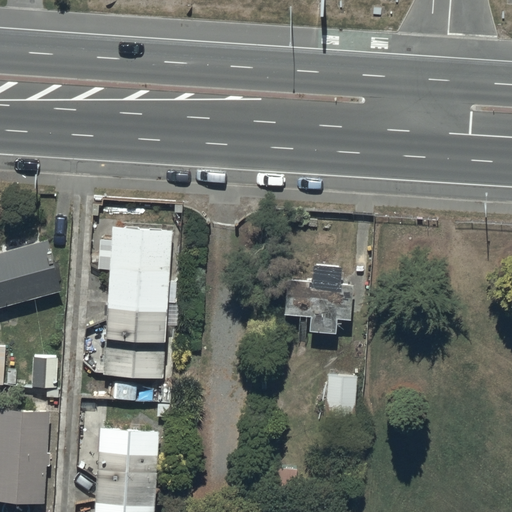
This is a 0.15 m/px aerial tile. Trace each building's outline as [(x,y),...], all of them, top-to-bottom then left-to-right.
[(170,228),(111,225),(103,374),(163,377),(170,228)] [(48,238),(0,251),(0,306),(62,290),(48,238)] [(340,282),(342,265),(313,263),(312,280),(287,277),(285,313),(310,315),(310,330),(337,332),(337,318),(351,318),(354,283),(340,282)] [(58,352),(33,351),(31,384),(57,385),(58,352)] [(356,419),(358,374),(326,373),(325,418),(356,419)] [(48,452),(49,410),(0,408),(0,500),(44,501),(46,463),(51,464),(51,452),(48,452)] [(154,511),(160,430),(100,426),(94,511),(154,511)] [(297,491),(297,465),(262,465),(261,502),(285,502),(285,491),(297,491)]
